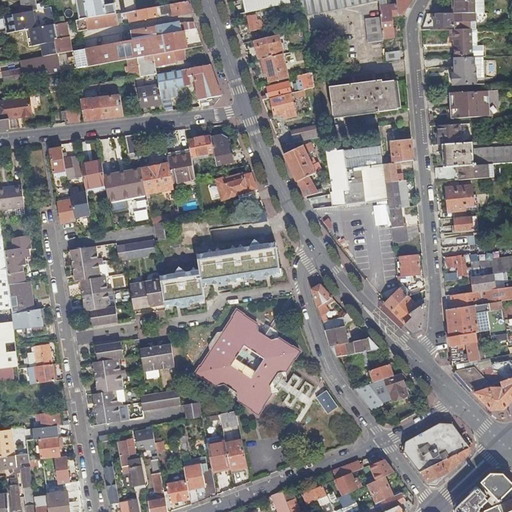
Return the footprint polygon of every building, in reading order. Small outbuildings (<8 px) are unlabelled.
[(19,0),(22,13),(34,10),(38,10),(35,0),(19,0)] [(127,0),(129,11),(158,6),(157,0),(127,0)] [(243,0),(246,13),(290,3),(289,0),(243,0)] [(300,1),(303,17),(379,1),(378,0),(304,0),(302,1),(300,1)] [(385,0),(379,1),(379,7),(380,7),(381,18),(383,40),(395,38),(393,16),(399,15),(398,5),(387,6),(386,0),(385,0)] [(396,0),(398,5),(399,15),(403,17),(408,9),(412,0),(396,0)] [(453,0),(453,13),(475,13),(474,0),(453,0)] [(474,0),(475,13),(480,13),(485,13),(484,0),(474,0)] [(170,13),(171,16),(192,12),(190,7),(188,1),(158,6),(129,11),(127,12),(128,17),(133,16),(134,20),(159,16),(159,15),(170,13)] [(45,8),(49,26),(56,24),(52,7),(45,8)] [(97,10),(98,16),(116,13),(115,7),(97,10)] [(18,31),(37,28),(34,10),(22,13),(15,14),(18,31)] [(77,20),(79,33),(89,32),(118,26),(116,13),(98,16),(87,18),(77,20)] [(480,16),(480,13),(475,13),(453,13),(437,14),(437,19),(435,19),(435,28),(453,28),(453,22),(466,22),(466,20),(475,19),(475,16),(480,16)] [(261,14),(248,17),(251,32),(264,29),(261,14)] [(368,43),(384,41),(383,40),(381,18),(366,19),(368,43)] [(179,23),(132,32),(107,37),(108,45),(134,40),(186,30),(198,28),(196,23),(179,23)] [(472,30),(451,30),(451,40),(455,40),(456,58),(483,57),(487,57),(486,46),(478,46),(477,29),(472,30)] [(75,51),(79,68),(97,65),(128,59),(184,50),(189,49),(186,30),(134,40),(108,45),(75,51)] [(73,50),(71,35),(59,37),(56,38),(58,53),(73,50)] [(256,40),(260,60),(261,60),(283,54),(284,54),(279,35),(256,40)] [(128,59),(132,78),(136,78),(144,76),(157,74),(156,65),(186,60),(184,50),(128,59)] [(386,53),(387,62),(401,60),(400,51),(386,53)] [(4,72),(6,81),(24,78),(61,71),(58,54),(43,57),(21,61),(23,69),(4,72)] [(283,54),(261,60),(263,69),(267,68),(270,83),(289,78),(283,54)] [(453,74),(453,86),(478,85),(476,67),(484,66),(483,57),(456,58),(455,58),(455,67),(455,73),(453,74)] [(191,82),(196,82),(201,107),(214,105),(221,95),(217,83),(211,65),(188,69),(185,69),(182,70),(184,79),(185,85),(186,85),(191,84),(191,82)] [(185,85),(184,79),(182,70),(157,74),(163,104),(164,111),(174,110),(171,98),(180,96),(179,93),(187,91),(186,85),(185,85)] [(298,81),(300,91),(305,90),(315,88),(312,73),(300,76),(301,80),(298,81)] [(146,87),(138,89),(142,107),(163,104),(157,74),(144,76),(146,87)] [(136,78),(138,89),(146,87),(144,76),(136,78)] [(114,96),(101,97),(104,118),(113,117),(125,115),(118,81),(98,84),(99,87),(99,88),(112,86),(114,96)] [(382,81),(330,88),(334,117),(379,110),(379,113),(398,110),(394,81),(383,83),(382,81)] [(267,96),(263,97),(263,100),(271,98),(292,93),(289,83),(268,87),(269,94),(267,94),(267,96)] [(79,87),(83,108),(85,120),(93,119),(104,118),(101,97),(85,99),(83,90),(99,87),(98,84),(79,87)] [(452,93),(454,119),(500,116),(498,90),(464,93),(464,92),(452,93)] [(292,93),(271,98),(275,116),(284,114),(285,119),(297,116),(292,97),(296,96),(295,92),(292,93)] [(0,100),(0,120),(10,119),(10,116),(23,114),(23,117),(33,115),(30,96),(0,100)] [(81,108),(63,111),(64,116),(67,116),(68,122),(77,121),(82,120),(81,108)] [(0,120),(0,130),(1,130),(12,129),(10,119),(0,120)] [(438,126),(440,145),(443,145),(461,144),(460,128),(463,128),(462,125),(438,126)] [(291,132),(294,143),(323,137),(321,126),(291,132)] [(137,153),(138,152),(135,135),(126,136),(130,154),(131,154),(132,158),(138,157),(137,153)] [(214,152),(217,165),(233,162),(230,145),(229,145),(228,138),(222,135),(211,137),(214,152)] [(191,157),(208,153),(214,152),(211,137),(211,136),(188,140),(190,152),(191,157)] [(395,158),(395,164),(400,163),(414,161),(413,150),(412,140),(392,142),(393,158),(395,158)] [(289,162),(301,187),(314,183),(320,182),(320,178),(323,177),(320,171),(321,171),(317,164),(313,166),(311,162),(313,161),(312,159),(310,160),(308,154),(314,151),(311,143),(297,149),(294,143),(281,146),(289,162)] [(443,145),(444,168),(460,167),(476,166),(476,164),(474,164),(474,149),(473,143),(461,144),(443,145)] [(476,164),(476,166),(488,165),(511,163),(511,146),(474,149),(474,164),(476,164)] [(63,153),(62,148),(49,150),(53,173),(67,171),(63,153)] [(196,179),(192,160),(191,157),(190,152),(168,156),(170,164),(174,184),(196,179)] [(67,153),(63,153),(67,171),(69,187),(72,187),(71,180),(81,178),(77,157),(68,158),(67,153)] [(104,176),(102,161),(81,165),(86,188),(106,185),(104,176)] [(146,194),(175,189),(174,184),(170,164),(141,169),(146,194)] [(384,165),(387,184),(398,182),(395,164),(384,165)] [(384,165),(347,169),(350,190),(344,191),(332,192),(334,207),(346,206),(389,200),(387,184),(384,165)] [(461,172),(458,173),(459,180),(490,178),(488,165),(476,166),(460,167),(461,172)] [(141,169),(104,176),(106,185),(109,201),(111,209),(126,206),(124,198),(146,194),(141,169)] [(225,181),(225,178),(218,180),(223,199),(214,202),(216,211),(225,209),(233,206),(230,197),(258,189),(255,182),(252,173),(244,175),(225,181)] [(320,178),(320,182),(322,189),(329,188),(327,177),(323,177),(320,178)] [(56,189),(64,188),(62,178),(54,179),(56,189)] [(398,182),(387,184),(389,200),(390,210),(401,208),(409,207),(406,181),(403,181),(398,182)] [(314,183),(301,187),(306,197),(322,192),(322,189),(317,190),(314,183)] [(448,212),(465,211),(465,206),(474,205),(473,195),(472,185),(446,188),(448,212)] [(0,187),(0,209),(25,206),(22,186),(0,187)] [(86,191),(71,194),(72,198),(72,201),(74,212),(75,218),(91,215),(86,191)] [(465,206),(465,211),(478,210),(477,195),(473,195),(474,205),(465,206)] [(135,211),(137,221),(150,219),(146,199),(136,201),(137,210),(135,211)] [(62,224),(76,221),(75,218),(74,212),(72,201),(58,203),(62,224)] [(375,205),(376,226),(389,225),(387,204),(375,205)] [(390,210),(392,228),(404,227),(401,208),(390,210)] [(181,219),(179,209),(169,211),(169,214),(151,218),(152,224),(156,223),(171,221),(181,219)] [(449,226),(449,234),(474,231),(472,216),(454,218),(455,226),(449,226)] [(173,238),(171,221),(156,223),(159,240),(173,238)] [(392,228),(394,241),(407,240),(405,227),(404,227),(392,228)] [(23,265),(21,257),(20,250),(25,249),(27,249),(29,249),(26,236),(25,236),(16,237),(3,239),(6,258),(5,258),(7,268),(9,285),(19,283),(17,266),(23,265)] [(157,255),(154,240),(117,246),(119,260),(157,255)] [(242,279),(241,275),(245,275),(246,279),(256,277),(257,280),(266,279),(265,276),(280,273),(275,243),(197,255),(200,270),(160,276),(161,279),(130,284),(134,309),(165,304),(165,307),(181,304),(181,307),(190,306),(189,303),(199,301),(199,297),(203,296),(204,301),(205,300),(202,286),(218,283),(218,286),(227,285),(226,282),(237,280),(236,276),(240,275),(241,279),(242,279)] [(96,246),(71,250),(75,280),(80,280),(85,311),(90,310),(92,326),(118,321),(115,306),(110,307),(109,295),(113,294),(112,287),(108,288),(106,276),(109,275),(106,260),(103,261),(102,257),(98,258),(96,246)] [(421,274),(419,255),(399,257),(401,276),(421,274)] [(457,256),(458,266),(460,276),(470,275),(469,268),(466,269),(464,255),(457,256)] [(449,267),(458,266),(457,256),(447,258),(449,267)] [(511,257),(471,264),(473,277),(502,273),(511,271),(511,257)] [(7,268),(0,269),(0,309),(12,308),(9,285),(7,268)] [(457,273),(444,275),(445,281),(458,280),(457,273)] [(473,277),(472,278),(474,292),(504,288),(502,273),(473,277)] [(34,310),(29,282),(19,283),(9,285),(12,308),(12,313),(34,310)] [(345,327),(343,317),(328,321),(326,312),(328,311),(330,310),(325,303),(329,301),(333,298),(321,285),(313,290),(321,316),(323,322),(326,331),(345,327)] [(451,296),(452,309),(502,302),(511,300),(511,287),(504,288),(474,292),(451,296)] [(400,289),(385,303),(388,306),(393,311),(406,298),(408,297),(400,288),(400,289)] [(329,301),(343,317),(345,327),(346,326),(353,320),(333,298),(329,301)] [(393,311),(406,325),(413,319),(410,315),(417,309),(412,303),(406,298),(393,311)] [(452,309),(448,310),(448,322),(450,337),(470,334),(490,330),(493,343),(508,340),(505,319),(502,302),(452,309)] [(413,319),(406,325),(409,328),(413,332),(422,328),(424,304),(421,307),(418,308),(417,309),(410,315),(413,319)] [(34,310),(12,313),(14,330),(27,328),(28,337),(48,334),(44,308),(34,310)] [(237,310),(233,316),(233,317),(224,331),(217,333),(209,345),(210,352),(201,367),(200,366),(196,373),(202,377),(203,376),(217,386),(224,384),(237,393),(238,400),(253,409),(252,410),(259,414),(263,408),(262,407),(274,389),(275,389),(283,377),(283,376),(295,357),(295,358),(300,352),(293,347),(293,348),(278,338),(272,340),(259,332),(258,325),(243,315),(243,314),(237,310)] [(14,367),(19,366),(13,322),(0,323),(0,368),(4,368),(14,367)] [(345,327),(326,331),(332,346),(345,344),(348,343),(345,327)] [(449,337),(451,347),(458,346),(467,344),(477,342),(476,337),(471,338),(470,334),(450,337),(449,337)] [(367,339),(355,342),(357,353),(366,352),(380,349),(374,343),(369,338),(367,339)] [(93,394),(97,424),(120,421),(118,409),(122,408),(121,402),(117,402),(115,390),(123,389),(121,377),(126,376),(124,369),(120,370),(118,358),(124,357),(121,342),(96,346),(98,361),(93,362),(98,393),(93,394)] [(345,344),(347,355),(353,354),(357,353),(355,342),(348,343),(345,344)] [(467,344),(471,362),(481,361),(479,351),(477,342),(467,344)] [(52,364),(49,344),(34,347),(35,352),(27,353),(30,367),(52,364)] [(171,344),(140,349),(143,372),(146,371),(147,379),(159,377),(158,369),(174,367),(171,344)] [(345,344),(332,346),(338,357),(347,355),(345,344)] [(458,346),(451,347),(452,356),(453,366),(462,364),(461,353),(459,353),(458,346)] [(485,349),(479,351),(481,361),(487,359),(485,349)] [(357,353),(353,354),(356,368),(369,366),(366,352),(357,353)] [(485,368),(501,382),(511,378),(511,364),(509,361),(492,365),(491,367),(485,368)] [(34,374),(34,379),(37,379),(37,383),(38,383),(55,381),(52,364),(30,367),(31,374),(34,374)] [(371,381),(372,384),(386,379),(393,376),(389,365),(371,370),(373,380),(371,381)] [(14,367),(4,368),(5,380),(15,379),(14,367)] [(475,368),(454,372),(464,382),(473,392),(491,386),(475,368)] [(386,381),(393,400),(407,395),(402,376),(386,381)] [(496,387),(476,394),(484,403),(492,410),(505,410),(511,401),(511,378),(501,382),(495,384),(496,387)] [(372,384),(370,384),(383,403),(393,400),(386,381),(386,379),(372,384)] [(356,389),(373,411),(383,403),(370,384),(356,389)] [(125,401),(123,389),(115,390),(117,402),(121,402),(125,401)] [(140,396),(142,411),(180,405),(178,390),(140,396)] [(328,390),(317,397),(329,414),(339,408),(328,390)] [(186,421),(201,418),(199,403),(184,405),(186,421)] [(223,428),(231,427),(239,425),(236,411),(220,414),(223,428)] [(61,425),(60,412),(37,414),(37,416),(39,416),(39,419),(42,419),(43,427),(49,427),(61,425)] [(404,453),(419,473),(422,471),(469,448),(459,433),(452,424),(448,424),(441,423),(422,433),(406,442),(404,453)] [(234,442),(231,427),(223,428),(225,441),(226,444),(234,442)] [(11,430),(0,432),(3,451),(3,457),(15,456),(11,430)] [(49,430),(27,433),(28,440),(39,439),(50,438),(49,430)] [(154,438),(153,430),(135,433),(138,448),(146,447),(146,451),(156,449),(154,438)] [(39,439),(42,459),(55,457),(60,457),(59,445),(73,444),(72,435),(50,438),(39,439)] [(154,438),(156,449),(166,447),(164,437),(154,438)] [(184,437),(179,438),(182,453),(187,452),(184,437)] [(130,466),(131,472),(134,487),(140,486),(145,485),(142,467),(141,467),(140,462),(130,463),(129,456),(136,455),(134,440),(118,443),(122,467),(130,466)] [(208,444),(213,471),(222,469),(231,467),(226,444),(225,441),(208,444)] [(242,441),(234,442),(226,444),(231,467),(232,471),(240,469),(248,468),(242,441)] [(422,471),(429,484),(436,485),(448,474),(469,454),(470,448),(469,448),(422,471)] [(17,469),(18,472),(23,472),(25,488),(26,487),(28,511),(35,511),(35,505),(36,505),(35,497),(33,486),(32,486),(30,467),(31,467),(29,453),(16,455),(17,469)] [(5,470),(17,469),(16,455),(15,456),(3,457),(5,470)] [(58,485),(70,483),(67,456),(60,457),(55,457),(58,485)] [(191,460),(192,467),(204,465),(205,468),(202,469),(203,471),(209,470),(206,457),(191,460)] [(168,511),(160,469),(158,459),(152,461),(154,475),(153,476),(156,496),(150,497),(151,502),(149,502),(150,511),(168,511)] [(385,459),(370,465),(374,473),(390,466),(385,459)] [(334,472),(337,479),(353,473),(362,469),(359,462),(334,472)] [(114,503),(119,502),(112,465),(104,467),(110,504),(114,503)] [(204,465),(192,467),(185,469),(187,481),(189,490),(197,489),(206,487),(208,495),(215,493),(211,469),(209,470),(203,471),(202,469),(205,468),(204,465)] [(390,466),(374,473),(378,480),(385,476),(395,472),(390,466)] [(500,471),(500,474),(504,474),(511,481),(511,476),(506,470),(500,471)] [(337,479),(336,480),(342,496),(350,492),(363,487),(359,477),(355,478),(353,473),(337,479)] [(482,483),(501,501),(509,494),(511,491),(511,481),(504,474),(500,474),(492,474),(487,478),(482,483)] [(378,480),(368,484),(373,494),(390,486),(385,476),(378,480)] [(181,502),(191,500),(189,490),(187,481),(167,485),(171,504),(181,502)] [(21,511),(19,484),(17,484),(17,482),(14,482),(11,482),(14,511),(16,510),(16,511),(21,511)] [(320,499),(322,505),(330,501),(331,501),(324,486),(303,495),(307,505),(320,499)] [(390,486),(373,494),(378,504),(382,502),(395,496),(390,486)] [(284,491),(291,511),(301,511),(292,488),(284,491)] [(456,511),(480,511),(482,508),(489,501),(486,498),(486,495),(479,488),(469,498),(457,509),(456,511)] [(291,511),(284,491),(273,495),(279,511),(291,511)] [(47,496),(49,511),(72,511),(70,492),(68,492),(47,494),(47,496)] [(342,496),(340,497),(344,507),(357,502),(355,498),(353,499),(350,492),(342,496)] [(382,502),(386,511),(400,505),(406,502),(402,493),(395,496),(382,502)] [(0,511),(8,511),(7,494),(0,494),(0,511)] [(36,505),(36,511),(49,511),(47,496),(35,497),(36,505)] [(504,511),(510,511),(511,511),(511,498),(510,499),(507,501),(502,503),(504,511)] [(129,502),(130,511),(138,511),(137,500),(129,502)] [(322,505),(324,511),(333,511),(335,511),(330,501),(322,505)] [(130,511),(129,502),(119,503),(120,511),(130,511)] [(400,505),(405,511),(407,511),(411,508),(406,502),(400,505)] [(356,503),(336,511),(355,511),(360,510),(356,503)] [(504,511),(502,503),(482,511),(504,511)]
